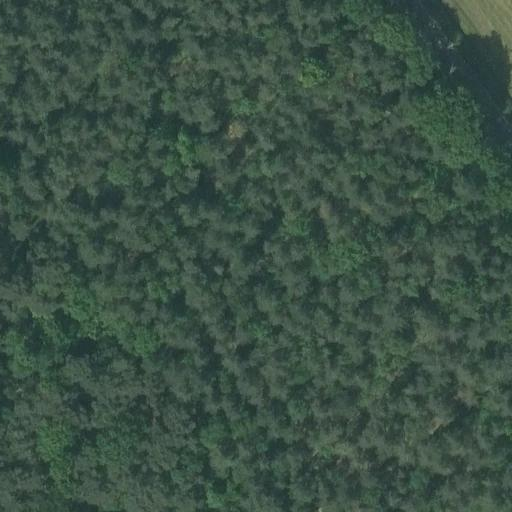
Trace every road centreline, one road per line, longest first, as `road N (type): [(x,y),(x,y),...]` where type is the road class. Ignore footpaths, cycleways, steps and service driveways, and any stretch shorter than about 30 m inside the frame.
road 1 (track): [(226,511),(0,191)]
road 2 (secondary): [(511,150),(401,0)]
